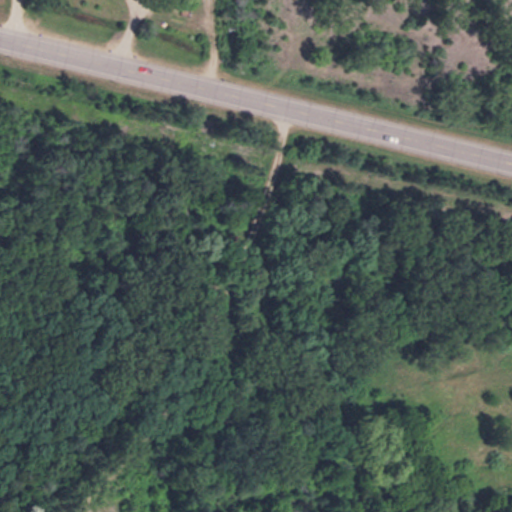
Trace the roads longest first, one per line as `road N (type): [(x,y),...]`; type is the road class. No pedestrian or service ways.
road 1 (tertiary): [(511,169),(0,45)]
road 2 (residential): [(42,511),(116,435),(180,327),(251,170),(292,116)]
